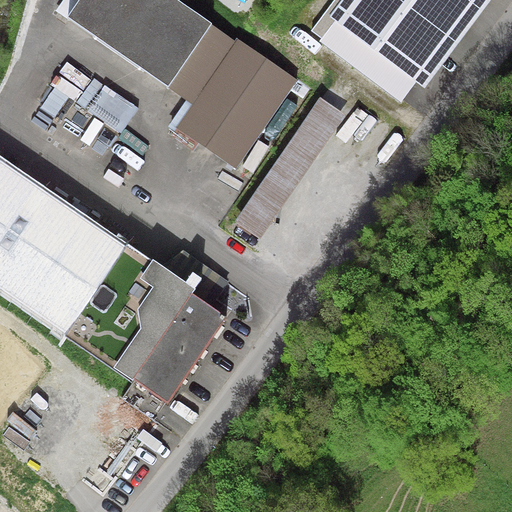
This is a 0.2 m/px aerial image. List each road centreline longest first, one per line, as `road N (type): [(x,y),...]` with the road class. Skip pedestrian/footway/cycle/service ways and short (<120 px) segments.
road 1 (residential): [(511,35),(208,459),(156,511)]
road 2 (unknown): [(328,291),(33,127)]
